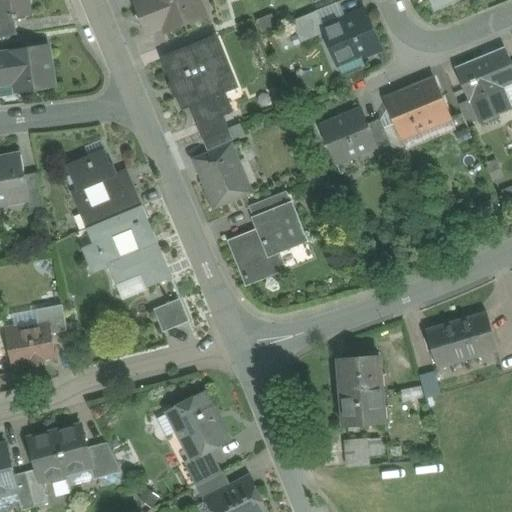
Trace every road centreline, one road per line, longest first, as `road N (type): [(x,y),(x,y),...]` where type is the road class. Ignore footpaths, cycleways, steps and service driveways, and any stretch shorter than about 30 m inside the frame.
road 1 (residential): [(241,349),(337,329),(511,252)]
road 2 (residential): [(241,349),(139,105)]
road 3 (residential): [(0,413),(241,349)]
road 4 (residential): [(306,511),(241,349)]
road 5 (residential): [(388,0),(399,27),(434,50),(511,16)]
road 6 (residential): [(139,105),(0,122)]
